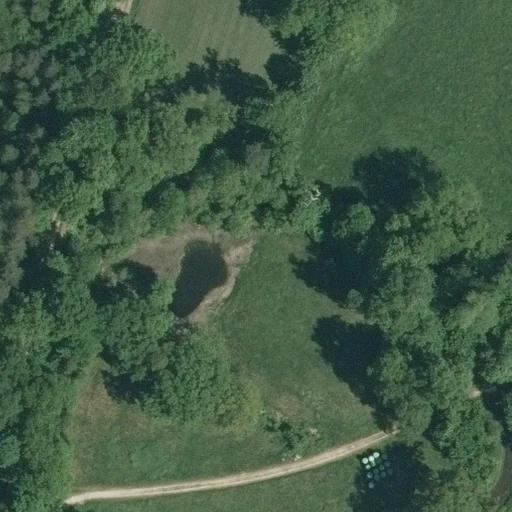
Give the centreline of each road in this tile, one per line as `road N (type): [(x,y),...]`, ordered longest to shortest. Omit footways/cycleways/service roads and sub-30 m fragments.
road 1 (track): [(0,506),(273,478),(511,383)]
road 2 (track): [(119,0),(0,395)]
